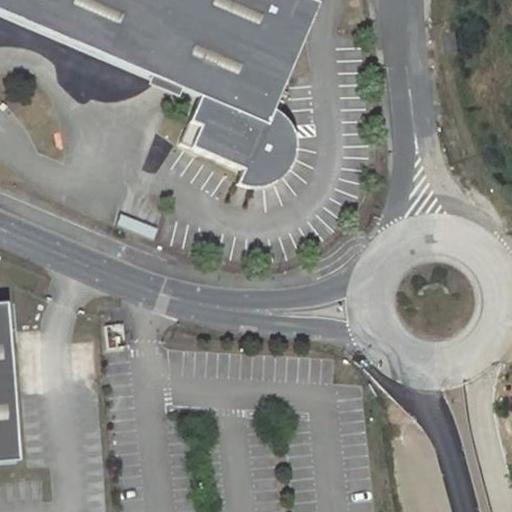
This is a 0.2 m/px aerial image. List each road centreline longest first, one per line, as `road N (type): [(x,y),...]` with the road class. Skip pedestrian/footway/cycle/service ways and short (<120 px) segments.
road 1 (unclassified): [(424,237),(401,0)]
road 2 (secondary): [(163,294),(378,345)]
road 3 (secondary): [(371,276),(290,297),(163,294)]
road 4 (unknown): [(327,511),(317,422),(308,406),(293,397),(225,392)]
road 5 (secondary): [(163,294),(0,229)]
road 6 (unknown): [(143,391),(152,511)]
road 7 (unknown): [(237,511),(225,392)]
